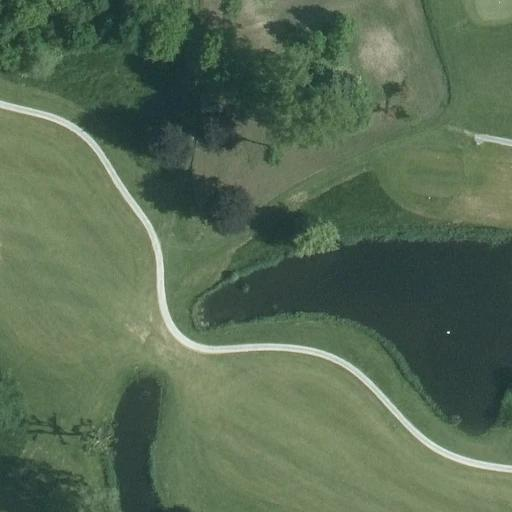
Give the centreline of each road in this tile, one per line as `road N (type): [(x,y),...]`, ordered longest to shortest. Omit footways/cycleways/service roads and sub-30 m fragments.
road 1 (track): [(417,133),(324,130),(194,79),(93,77),(29,95),(120,151),(172,246)]
road 2 (track): [(378,167),(307,207),(253,225),(167,279),(191,134),(196,0)]
